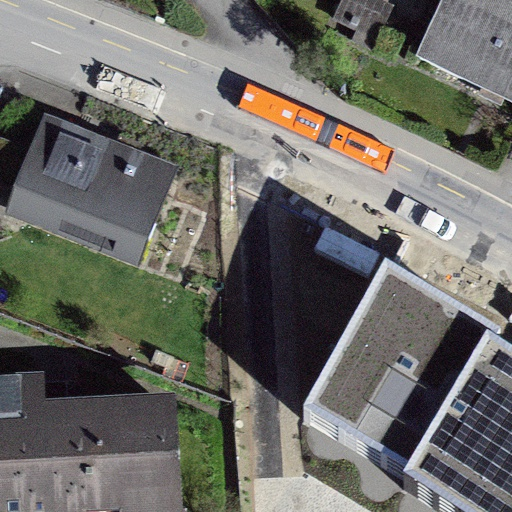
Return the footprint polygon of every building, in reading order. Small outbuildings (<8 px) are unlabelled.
[(451,0),(416,74),(511,119),(511,21),(466,0),(451,0)] [(376,51),(390,24),(351,3),(337,31),(376,51)] [(0,153),(10,121),(0,117),(0,153)] [(176,185),(45,134),(8,227),(139,278),(176,185)] [(501,346),(385,277),(304,422),(408,483),(403,490),(437,511),(511,511),(511,366),(495,356),(501,346)] [(40,393),(0,394),(0,511),(176,511),(171,414),(41,422),(40,393)]
